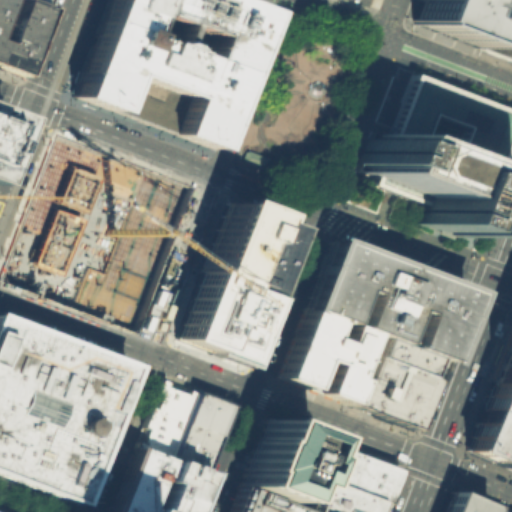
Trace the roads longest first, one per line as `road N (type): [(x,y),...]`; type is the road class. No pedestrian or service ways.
road 1 (residential): [(280,0),(86,511)]
road 2 (residential): [(202,511),(394,0)]
road 3 (secondary): [(0,295),(431,461)]
road 4 (secondary): [(499,283),(217,175)]
road 5 (secondary): [(217,175),(0,91)]
road 6 (secondary): [(499,283),(425,476)]
road 7 (tertiary): [(286,0),(479,73)]
